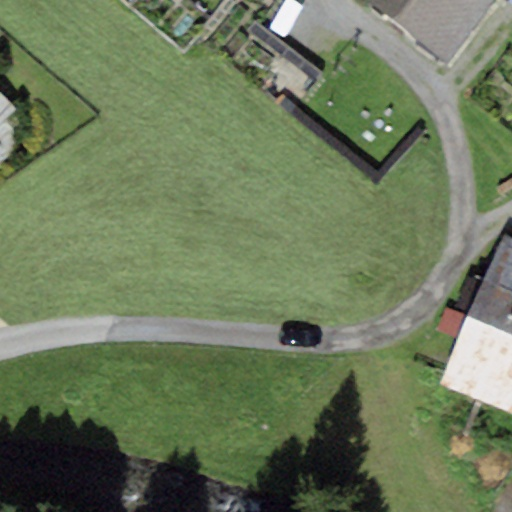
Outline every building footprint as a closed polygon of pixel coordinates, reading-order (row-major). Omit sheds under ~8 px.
[(364,0),(396,21),(410,0),(364,0)] [(492,0),(410,0),(396,21),(448,63),(492,0)] [(0,125),(16,109),(0,93),(0,125)] [(511,241),(500,237),(482,281),(511,293),(511,241)] [(511,293),(482,281),(439,385),(511,414),(511,293)] [(453,338),(461,315),(444,309),(436,332),(453,338)]
